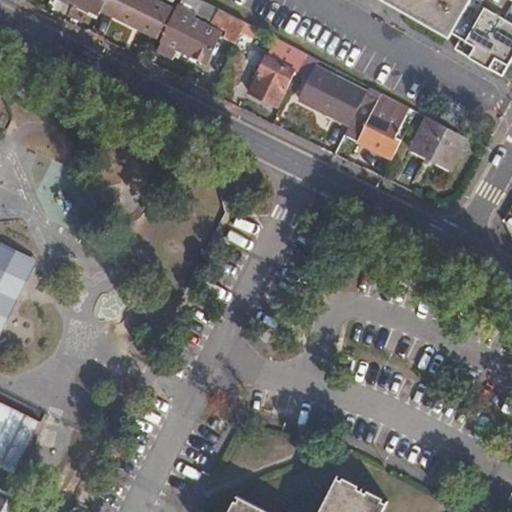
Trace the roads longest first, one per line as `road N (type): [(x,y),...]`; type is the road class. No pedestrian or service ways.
road 1 (residential): [(311,166),(0,15)]
road 2 (residential): [(210,356),(275,375),(511,479)]
road 3 (unknown): [(300,386),(327,319),(347,303),(377,307),(511,373)]
road 4 (residential): [(511,116),(300,0)]
road 5 (residential): [(311,166),(210,356)]
road 6 (residential): [(210,356),(130,511)]
road 7 (residential): [(466,245),(311,166)]
